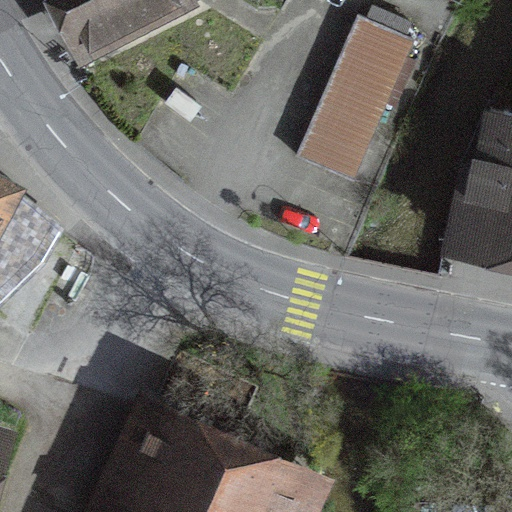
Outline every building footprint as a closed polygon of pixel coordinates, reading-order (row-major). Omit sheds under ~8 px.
[(60,0),(84,46),(172,0),(60,0)] [(296,154),(352,178),(413,37),(357,13),(296,154)] [(511,108),(501,104),(494,152),(483,151),(481,166),(471,164),(456,241),(511,252),(511,108)] [(0,180),(0,298),(42,258),(59,227),(12,188),(0,180)] [(272,511),(291,470),(171,415),(126,511),(272,511)]
